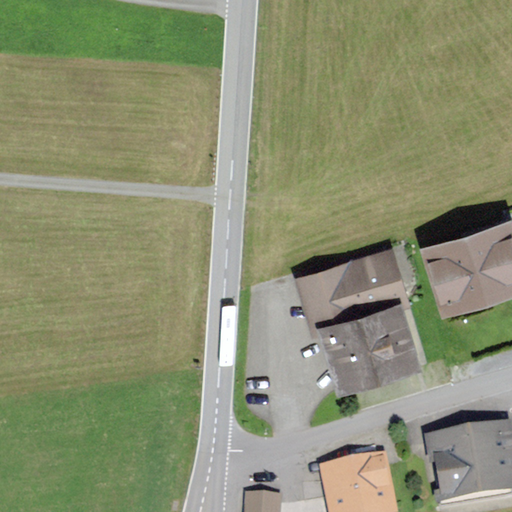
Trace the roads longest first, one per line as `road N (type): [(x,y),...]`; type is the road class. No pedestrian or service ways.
road 1 (secondary): [(239,0),(213,452)]
road 2 (residential): [(511,375),(293,443),(213,452)]
